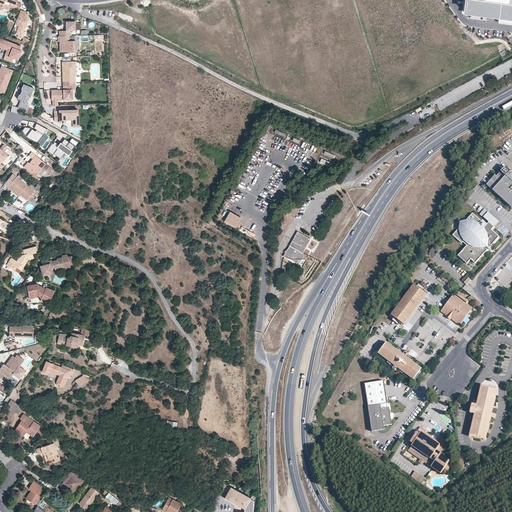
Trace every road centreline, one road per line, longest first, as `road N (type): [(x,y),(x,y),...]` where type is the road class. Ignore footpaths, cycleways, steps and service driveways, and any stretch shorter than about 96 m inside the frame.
road 1 (residential): [(113,363),(186,390),(195,346),(150,274),(0,202)]
road 2 (motorway): [(350,239),(279,363),(272,511)]
road 3 (primary): [(350,239),(308,318),(291,376),(288,454),(302,511)]
road 4 (primary): [(308,511),(293,455),(292,399),(313,319),(349,257)]
road 5 (motorway): [(328,511),(307,468),(303,416),(320,327),(349,257)]
road 6 (primary): [(349,257),(408,170),(511,99)]
road 7 (primary): [(511,92),(402,165),(350,239)]
road 8 (unknown): [(455,124),(404,143),(344,185)]
